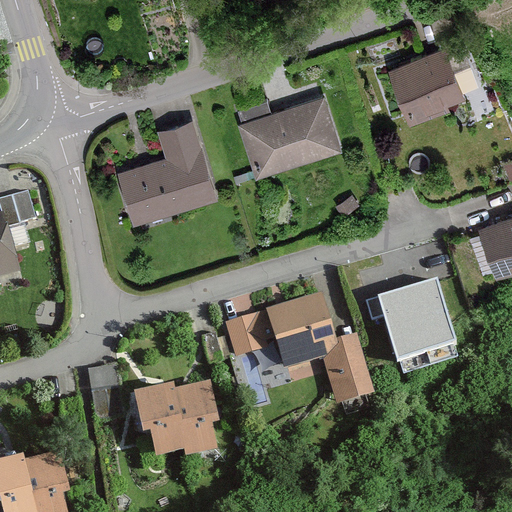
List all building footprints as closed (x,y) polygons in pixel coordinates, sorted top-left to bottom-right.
[(387,68),(408,125),(448,111),(446,103),(463,97),(453,69),(468,63),(457,33),(437,41),(440,49),(387,68)] [(341,152),(323,97),(273,113),(269,101),(239,110),(243,120),(236,122),(255,179),(341,152)] [(215,202),(193,121),(157,131),(165,159),(117,172),(132,225),(215,202)] [(0,277),(20,271),(8,231),(37,222),(28,195),(0,203),(0,277)] [(356,210),(349,199),(335,208),(342,219),(356,210)] [(511,215),(476,228),(494,278),(511,271),(511,215)] [(457,344),(437,278),(379,295),(399,361),(457,344)] [(331,341),(317,294),(226,322),(238,358),(276,346),(283,368),(320,356),(336,408),(375,397),(356,333),(331,341)] [(127,416),(118,366),(90,371),(99,421),(127,416)] [(170,389),(131,398),(140,441),(147,439),(152,464),(180,458),(182,464),(212,458),(206,431),(215,429),(206,388),(171,395),(170,389)] [(20,460),(0,465),(0,511),(60,511),(57,497),(64,495),(55,458),(22,466),(20,460)]
